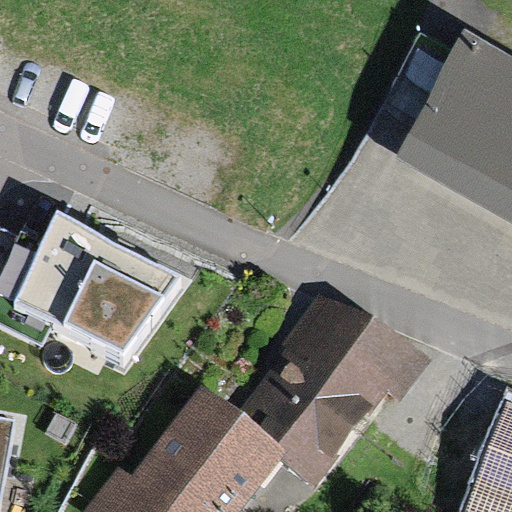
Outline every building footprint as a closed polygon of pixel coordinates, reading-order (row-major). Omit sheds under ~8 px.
[(424,37),(382,112),(409,127),(393,155),(511,221),(511,55),(465,29),(452,52),(424,37)] [(0,332),(40,352),(51,332),(123,364),(177,283),(59,223),(40,258),(0,241),(0,332)] [(224,511),(258,472),(295,505),(402,383),(328,318),(235,424),(196,392),(95,511),(224,511)] [(511,511),(511,401),(508,400),(465,511),(511,511)] [(0,499),(15,427),(0,423),(0,499)]
